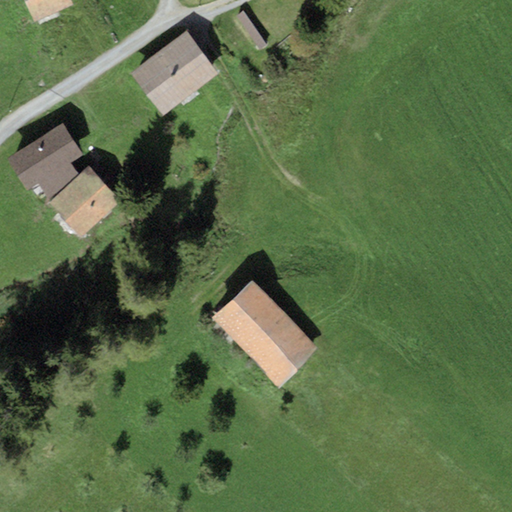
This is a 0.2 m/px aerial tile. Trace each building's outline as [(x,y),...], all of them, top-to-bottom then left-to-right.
[(71,0),(25,0),(35,22),(74,4),(71,0)] [(186,30),(131,73),(164,115),(219,73),(186,30)] [(63,124),(8,159),(27,190),(37,184),(46,198),(75,176),(65,162),(80,151),(63,124)] [(87,169),(50,203),(82,237),(119,203),(87,169)] [(253,278),(212,317),(277,386),(318,347),(253,278)]
